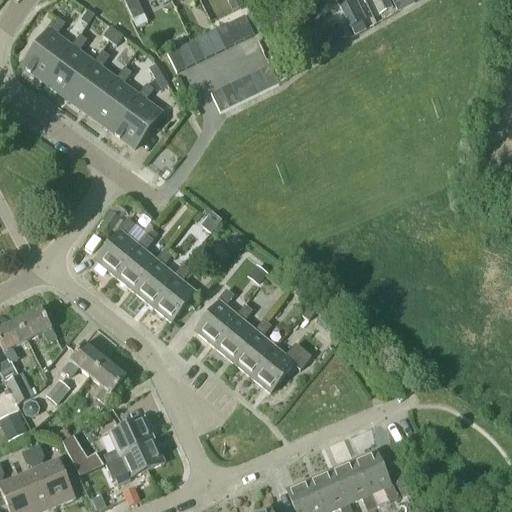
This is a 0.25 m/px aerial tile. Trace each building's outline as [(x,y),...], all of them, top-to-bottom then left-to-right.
[(122,0),(136,29),(147,23),(135,0),(122,0)] [(233,13),(242,9),(237,0),(236,0),(228,4),(233,13)] [(356,0),(353,0),(339,7),(349,29),(363,23),(366,21),(356,0)] [(370,0),(378,16),(393,9),(388,0),(370,0)] [(412,0),(390,0),(397,13),(415,4),(412,0)] [(87,12),(80,21),(87,26),(94,17),(87,12)] [(244,17),(235,22),(243,42),(254,37),(244,17)] [(57,19),(22,67),(44,84),(71,47),(56,36),(64,25),(57,19)] [(235,46),(243,42),(235,22),(226,26),(235,46)] [(226,50),(235,46),(226,26),(217,31),(226,50)] [(338,26),(315,37),(324,54),(347,43),(338,26)] [(109,28),(102,38),(108,43),(115,33),(109,28)] [(217,54),(226,50),(217,31),(208,35),(217,54)] [(115,33),(108,43),(115,47),(122,38),(115,33)] [(207,59),(217,54),(208,35),(198,40),(207,59)] [(80,38),(44,86),(67,102),(94,66),(79,55),(87,43),(80,38)] [(197,64),(207,59),(198,40),(188,44),(197,64)] [(188,69),(197,64),(188,44),(178,49),(188,69)] [(176,74),(188,69),(178,49),(167,55),(176,74)] [(94,66),(67,102),(89,119),(116,82),(101,71),(110,60),(102,54),(94,66)] [(278,80),(295,72),(289,60),(273,67),(278,80)] [(162,78),(156,67),(149,71),(155,82),(162,78)] [(269,67),(258,72),(267,92),(279,86),(269,67)] [(116,82),(89,119),(112,135),(138,99),(123,88),(132,76),(125,71),(116,82)] [(257,97),(267,92),(258,72),(248,77),(257,97)] [(248,101),(257,97),(248,77),(238,82),(248,101)] [(168,88),(162,78),(155,82),(161,92),(168,88)] [(238,106),(248,101),(238,82),(229,87),(238,106)] [(138,99),(112,135),(134,152),(161,115),(146,104),(154,92),(147,87),(138,99)] [(229,111),(238,106),(229,87),(220,91),(229,111)] [(229,111),(220,91),(211,96),(220,115),(229,111)] [(107,240),(120,222),(110,215),(97,233),(107,240)] [(211,215),(201,229),(210,236),(221,222),(211,215)] [(95,264),(114,279),(139,248),(137,246),(126,238),(134,228),(127,222),(118,233),(119,234),(95,264)] [(145,236),(137,246),(139,248),(114,279),(133,294),(158,264),(156,261),(145,253),(153,243),(145,236)] [(164,251),(156,261),(158,264),(133,294),(152,310),(177,279),(174,277),(164,268),(172,258),(164,251)] [(203,264),(194,257),(186,268),(194,275),(203,264)] [(182,266),(174,277),(177,279),(152,310),(171,325),(196,294),(182,283),(191,273),(182,266)] [(300,288),(294,296),(306,305),(312,298),(300,288)] [(239,319),(236,317),(226,308),(234,298),(226,292),(217,303),(219,305),(195,334),(214,349),(239,319)] [(244,307),(236,317),(239,319),(214,349),(232,365),(257,334),(255,332),(244,323),(252,314),(244,307)] [(308,323),(314,315),(308,310),(302,318),(308,323)] [(17,323),(28,344),(43,336),(48,346),(57,342),(41,311),(17,323)] [(263,322),(255,332),(257,334),(232,365),(251,380),(276,350),(263,338),(271,329),(263,322)] [(0,331),(0,348),(9,366),(18,361),(13,352),(28,344),(17,323),(0,331)] [(79,371),(91,381),(105,362),(84,345),(62,373),(72,380),(79,371)] [(286,358),(276,350),(251,380),(270,396),(293,368),(300,373),(311,360),(295,347),(286,358)] [(126,379),(105,362),(91,381),(103,391),(96,400),(104,406),(126,379)] [(34,398),(22,375),(6,383),(18,406),(34,398)] [(56,408),(70,392),(59,382),(45,398),(56,408)] [(0,422),(0,427),(8,445),(28,435),(17,414),(0,422)] [(108,467),(119,462),(120,462),(118,459),(154,443),(144,420),(108,437),(115,452),(103,458),(108,467)] [(77,441),(88,457),(107,444),(97,428),(77,441)] [(164,465),(154,443),(118,459),(120,462),(119,462),(125,474),(113,479),(118,489),(130,483),(129,481),(164,465)] [(30,453),(53,509),(74,501),(58,461),(42,467),(41,464),(44,460),(39,449),(30,453)] [(31,472),(17,478),(31,511),(47,511),(53,509),(30,453),(21,457),(25,468),(30,469),(31,472)] [(375,453),(353,463),(369,499),(371,498),(384,492),(389,504),(398,500),(392,487),(390,487),(375,453)] [(353,463),(331,472),(346,508),(349,507),(362,502),(366,511),(371,511),(376,510),(371,498),(369,499),(353,463)] [(0,494),(7,511),(31,511),(17,478),(2,484),(1,481),(4,478),(0,468),(0,494)] [(308,482),(321,511),(337,511),(340,511),(339,511),(351,511),(349,507),(346,508),(331,472),(308,482)] [(411,495),(402,474),(394,477),(397,485),(395,485),(401,499),(411,495)] [(286,492),(294,511),(321,511),(308,482),(286,492)] [(134,489),(122,495),(129,509),(141,504),(134,489)]
